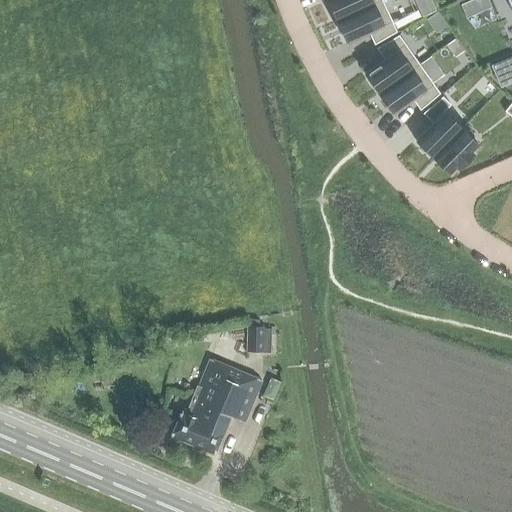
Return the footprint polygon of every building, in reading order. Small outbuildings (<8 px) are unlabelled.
[(325,0),(335,21),(379,0),(325,0)] [(396,32),(380,0),(379,0),(335,21),(346,43),(367,33),(368,33),(373,45),(396,32)] [(377,93),(418,65),(398,35),(375,48),(383,59),(363,73),(377,93)] [(456,38),(445,45),(452,55),(462,48),(456,38)] [(501,86),(511,80),(511,57),(492,66),(501,86)] [(439,94),(418,65),(377,93),(392,114),(412,100),(419,110),(439,94)] [(430,156),(459,128),(442,111),(449,104),(441,96),(421,112),(430,122),(413,138),(430,156)] [(511,102),(503,112),(511,118),(511,102)] [(453,169),(454,170),(472,152),(471,151),(477,146),(459,128),(430,156),(448,174),(453,169)] [(246,327),(244,351),(263,352),(263,327),(246,327)] [(228,418),(244,424),(261,381),(209,360),(187,412),(180,409),(169,435),(214,453),(228,418)]
